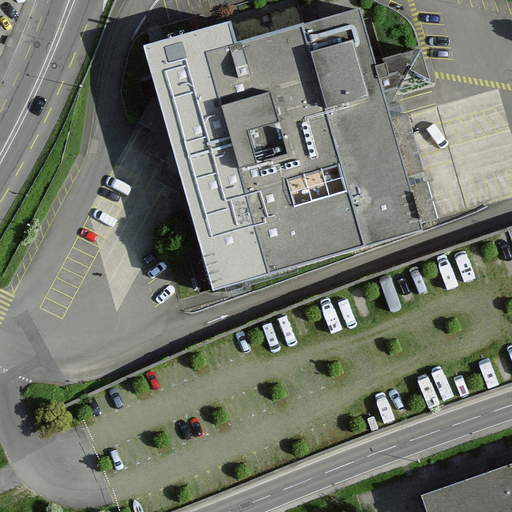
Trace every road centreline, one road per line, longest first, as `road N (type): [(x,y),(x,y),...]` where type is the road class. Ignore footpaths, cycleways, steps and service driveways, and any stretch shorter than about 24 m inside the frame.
road 1 (motorway): [(511,274),(307,346),(0,481)]
road 2 (motorway): [(82,511),(332,404),(511,340)]
road 3 (primary): [(227,511),(511,404)]
road 4 (primary): [(0,158),(71,0)]
